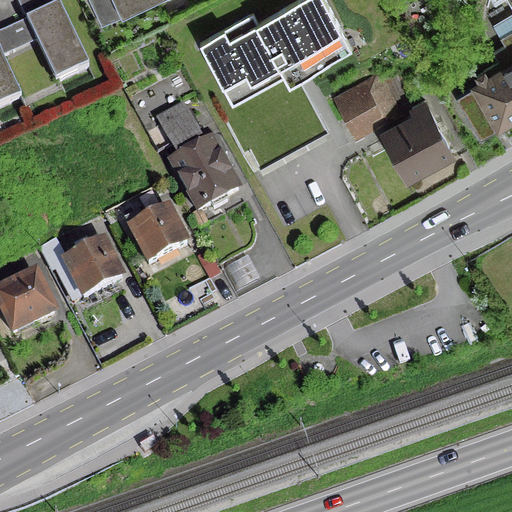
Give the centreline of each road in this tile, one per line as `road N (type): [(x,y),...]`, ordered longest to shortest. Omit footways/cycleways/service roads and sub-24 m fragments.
road 1 (tertiary): [(0,462),(511,191)]
road 2 (primary): [(511,450),(337,511)]
